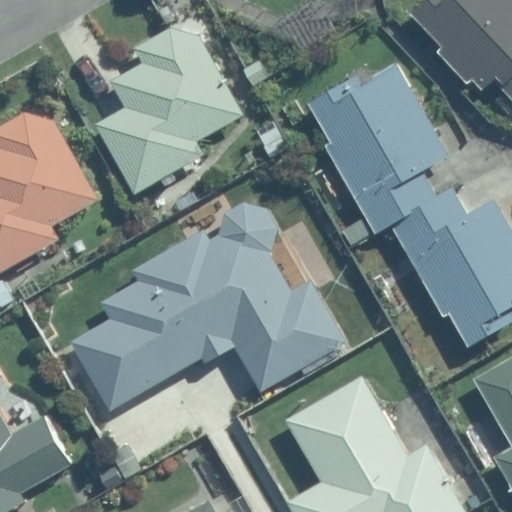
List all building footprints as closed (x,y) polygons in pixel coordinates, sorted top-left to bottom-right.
[(511,0),(434,0),(415,18),(488,98),(503,84),(511,93),(511,0)] [(128,108),(99,125),(142,198),(208,160),(199,145),(252,115),(197,20),(141,52),(148,65),(115,84),(128,108)] [(396,225),(446,199),(431,170),(450,161),(400,62),(311,107),(375,235),(396,225)] [(106,201),(45,100),(0,127),(0,143),(3,148),(0,150),(0,278),(67,238),(61,228),(106,201)] [(446,199),(396,225),(443,318),(453,313),(470,346),(511,325),(511,217),(505,204),(477,218),(463,191),(446,199)] [(220,224),(222,228),(226,237),(215,243),(210,233),(141,266),(148,281),(108,300),(119,324),(78,344),(109,409),(202,365),(203,367),(238,350),(262,399),(350,356),(317,285),(296,295),(274,250),(288,243),(268,200),(220,224)] [(511,480),(511,357),(475,381),(511,438),(511,445),(496,456),(511,480)] [(475,511),(469,503),(432,447),(417,456),(362,373),(289,421),(322,482),(289,500),(295,511),(475,511)] [(0,511),(27,511),(49,501),(40,485),(82,463),(59,418),(24,435),(0,388),(0,511)] [(222,511),(217,503),(202,511),(222,511)]
